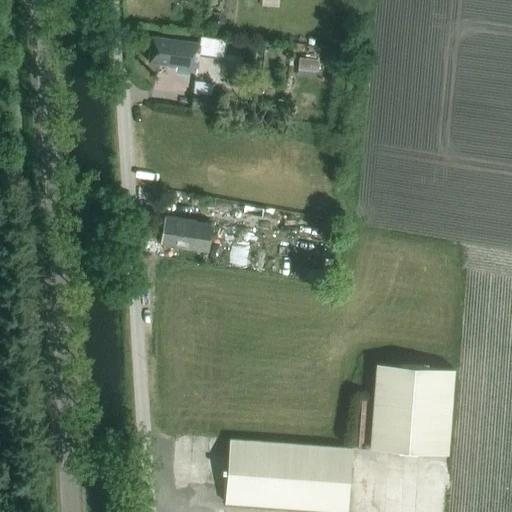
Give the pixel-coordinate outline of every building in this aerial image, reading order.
[(153,38),(149,63),(177,67),(176,71),(195,74),(198,53),(222,57),(224,41),(201,37),(199,45),(153,38)] [(318,72),(319,59),(299,57),(297,69),(300,69),(299,72),(304,73),(304,70),(318,72)] [(198,83),(194,110),(222,114),(224,98),(214,97),(215,85),(198,83)] [(165,218),(161,245),(210,252),(214,226),(165,218)] [(455,371),(377,365),(371,450),(448,456),(455,371)] [(330,511),(347,511),(351,449),(230,441),(226,504),(330,511)]
